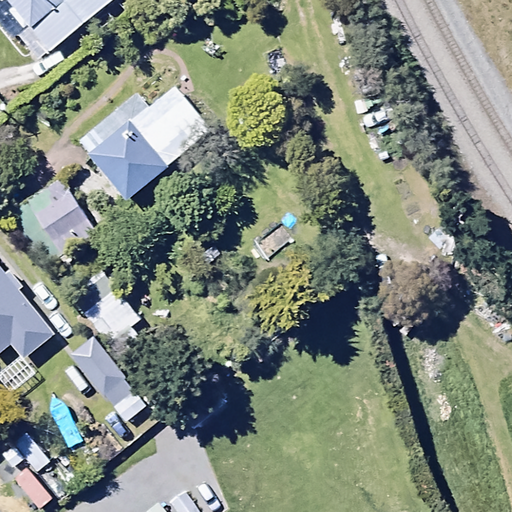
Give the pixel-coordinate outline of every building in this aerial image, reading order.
[(0,0),(0,11),(44,65),(122,0),(0,0)] [(132,106),(72,153),(120,214),(206,145),(169,98),(142,119),(132,106)] [(89,243),(55,190),(0,225),(34,278),(89,243)] [(16,374),(47,350),(53,357),(70,344),(51,320),(36,332),(14,304),(20,299),(5,281),(0,284),(0,361),(4,358),(16,374)] [(107,299),(93,282),(75,298),(89,314),(107,299)] [(94,324),(91,319),(80,327),(108,364),(132,345),(125,337),(131,332),(113,309),(94,324)] [(97,411),(120,393),(87,349),(63,367),(97,411)] [(63,373),(51,383),(83,422),(95,412),(63,373)] [(127,401),(107,418),(121,434),(140,418),(127,401)] [(116,462),(94,432),(76,444),(99,475),(116,462)] [(20,443),(6,455),(32,485),(46,474),(20,443)] [(210,480),(196,489),(209,511),(221,511),(227,509),(210,480)] [(183,511),(177,503),(163,511),(183,511)]
